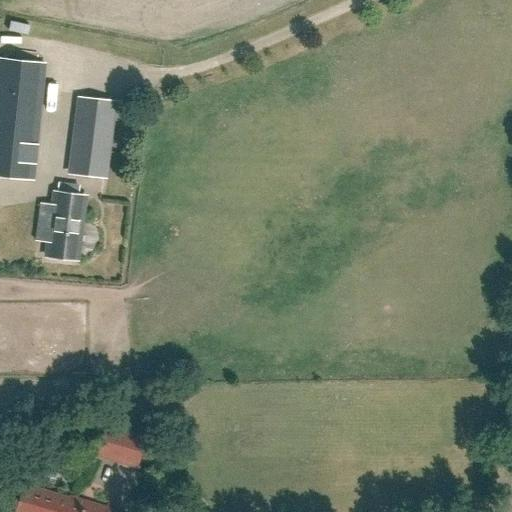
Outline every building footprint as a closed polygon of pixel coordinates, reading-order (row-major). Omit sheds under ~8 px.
[(0,66),(0,180),(30,183),(40,70),(0,66)] [(76,104),(69,179),(107,182),(114,107),(76,104)] [(47,197),(40,260),(76,264),(83,201),(47,197)] [(100,430),(91,462),(132,473),(141,441),(100,430)] [(99,511),(19,490),(13,511),(99,511)]
